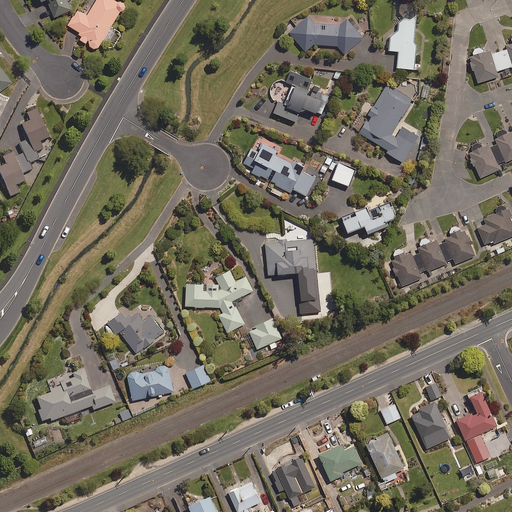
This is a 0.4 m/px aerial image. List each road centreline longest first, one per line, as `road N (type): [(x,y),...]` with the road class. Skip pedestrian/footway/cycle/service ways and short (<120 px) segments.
road 1 (tertiary): [(80,511),(487,329)]
road 2 (tertiary): [(114,111),(34,260)]
road 3 (residential): [(451,111),(463,26),(511,3)]
road 4 (tertiary): [(184,0),(114,111)]
